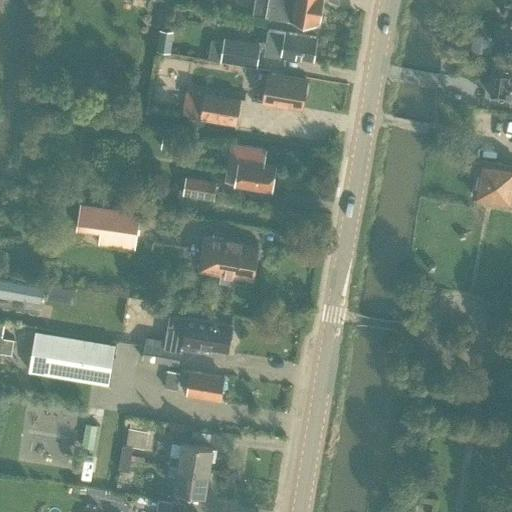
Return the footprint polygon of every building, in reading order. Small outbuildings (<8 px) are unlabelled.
[(139,15),(140,0),(114,0),(113,13),(139,15)] [(320,24),(324,0),(268,0),(266,15),(320,24)] [(172,52),(175,31),(161,29),(158,50),(172,52)] [(317,38),(285,33),(285,31),(269,29),(266,45),(273,46),(283,48),(282,54),(313,59),(317,38)] [(261,44),(226,38),(225,41),(212,39),(209,59),(257,67),(261,44)] [(488,54),(490,41),(473,38),(471,51),(488,54)] [(511,71),(498,69),(493,96),(511,99),(511,71)] [(309,91),(310,83),(307,80),(307,79),(268,73),(263,101),(303,108),(305,93),(309,91)] [(187,89),(183,114),(201,117),(201,118),(238,123),(240,111),(242,98),(209,93),(187,89)] [(218,134),(242,139),(245,128),(221,123),(218,134)] [(184,137),(165,134),(163,147),(182,150),(184,137)] [(232,142),(228,168),(238,169),(236,182),(236,183),(272,190),(276,165),(266,164),(268,148),(232,142)] [(511,164),(481,159),(475,196),(511,202),(511,164)] [(215,198),(216,190),(218,181),(187,176),(184,194),(215,198)] [(82,201),(78,227),(101,231),(137,236),(141,210),(82,201)] [(260,245),(260,244),(204,235),(199,269),(221,273),(220,280),(235,283),(236,274),(255,278),(258,258),(262,255),(263,249),(260,245)] [(2,278),(0,287),(0,294),(42,302),(45,286),(2,278)] [(51,285),(48,300),(60,302),(63,287),(51,285)] [(188,316),(188,317),(175,316),(173,327),(186,329),(183,348),(211,352),(211,349),(228,351),(230,340),(234,338),(235,329),(232,326),(232,324),(188,316)] [(124,352),(141,353),(143,321),(126,320),(124,352)] [(116,344),(37,330),(30,372),(109,385),(116,344)] [(179,365),(181,350),(183,342),(147,336),(143,359),(179,365)] [(191,370),(191,371),(181,369),(181,372),(168,370),(165,388),(178,390),(179,384),(189,385),(188,394),(220,399),(221,392),(225,389),(226,382),(223,378),(224,375),(191,370)] [(131,420),(127,445),(134,446),(152,449),(156,424),(131,420)] [(98,462),(100,439),(88,438),(86,461),(98,462)] [(214,447),(199,444),(182,442),(180,456),(172,455),(170,465),(210,471),(214,447)] [(132,459),(134,446),(127,445),(123,444),(121,457),(132,459)] [(132,459),(121,457),(119,469),(130,471),(132,459)] [(206,496),(210,471),(170,465),(169,476),(176,477),(174,491),(206,496)] [(171,511),(173,502),(160,500),(157,511),(171,511)]
